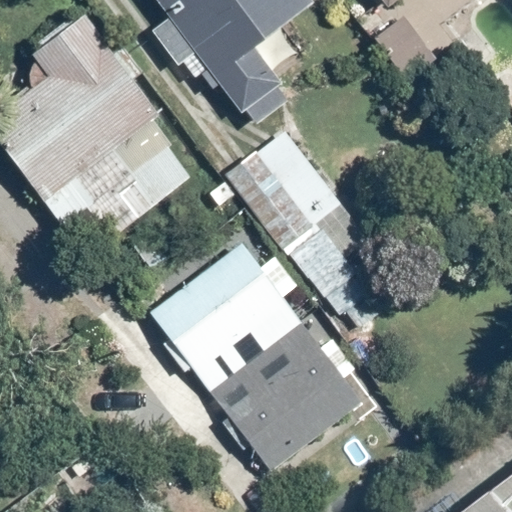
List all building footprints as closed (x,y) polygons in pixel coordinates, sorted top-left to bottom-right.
[(314,0),(157,0),(169,16),(152,29),(176,62),(191,51),(237,114),(281,82),(257,50),(318,5),(314,0)] [(156,115),(82,13),(29,51),(43,71),(0,102),(0,140),(42,198),(156,115)] [(384,314),(368,295),(371,292),(349,264),(374,243),(281,128),(235,165),(261,198),(247,209),(320,299),(337,320),(344,314),(359,334),(384,314)] [(238,241),(147,311),(268,471),(360,401),(238,241)] [(511,511),(511,458),(439,511),(511,511)]
